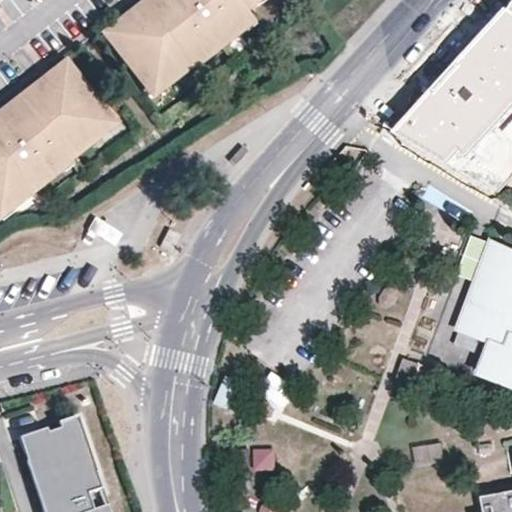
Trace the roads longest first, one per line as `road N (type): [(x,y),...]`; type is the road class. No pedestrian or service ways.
road 1 (residential): [(204,276),(314,118),(425,0)]
road 2 (residential): [(204,276),(41,312),(0,332)]
road 3 (residential): [(0,345),(43,352),(185,327)]
road 4 (residential): [(173,511),(170,398),(185,327)]
